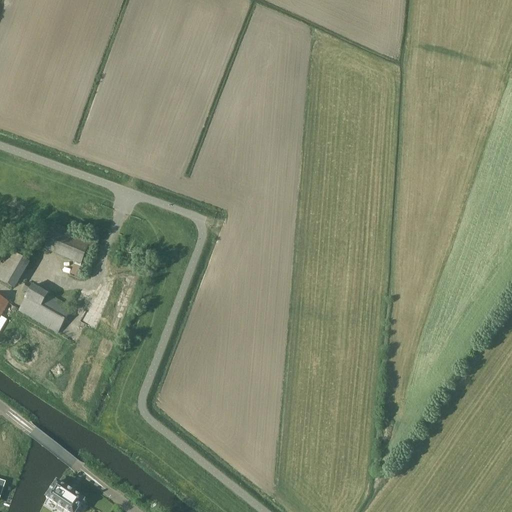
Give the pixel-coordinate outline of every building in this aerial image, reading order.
[(52,231),(44,250),(81,265),(89,246),(52,231)] [(10,252),(0,268),(0,281),(15,290),(30,264),(10,252)] [(29,294),(19,312),(58,334),(60,331),(72,309),(27,283),(23,291),(29,294)] [(0,318),(9,303),(0,297),(0,318)] [(57,483),(47,499),(67,511),(77,511),(85,501),(57,483)]
